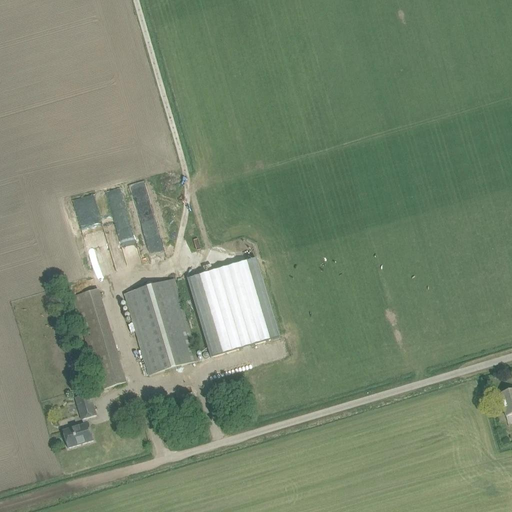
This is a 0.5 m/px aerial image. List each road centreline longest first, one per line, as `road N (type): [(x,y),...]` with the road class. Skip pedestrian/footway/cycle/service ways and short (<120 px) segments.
road 1 (unclassified): [(133,468),(511,357)]
road 2 (track): [(0,509),(133,468)]
